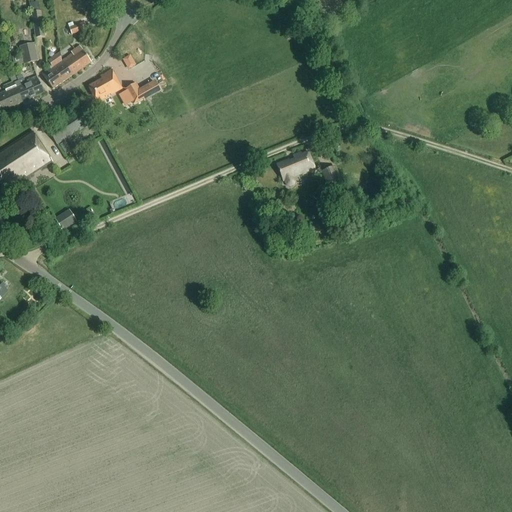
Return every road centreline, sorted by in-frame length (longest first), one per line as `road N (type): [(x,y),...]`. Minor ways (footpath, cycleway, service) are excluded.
road 1 (tertiary): [(340,511),(0,244)]
road 2 (track): [(24,262),(298,142),(357,126)]
road 3 (unclassified): [(0,120),(97,66),(127,16)]
road 4 (track): [(271,0),(322,44),(357,126)]
